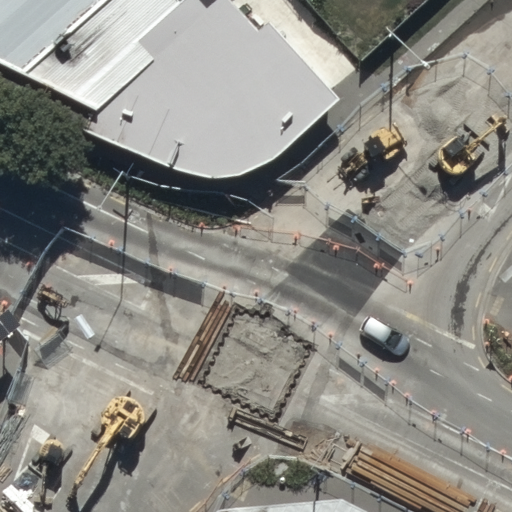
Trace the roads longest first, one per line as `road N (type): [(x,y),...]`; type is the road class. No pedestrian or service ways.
road 1 (residential): [(511,110),(454,170),(417,225),(343,392)]
road 2 (tertiary): [(51,511),(109,440),(169,308)]
road 3 (secondary): [(169,308),(343,392)]
road 4 (secondary): [(0,225),(169,308)]
road 5 (secondary): [(343,392),(511,473)]
